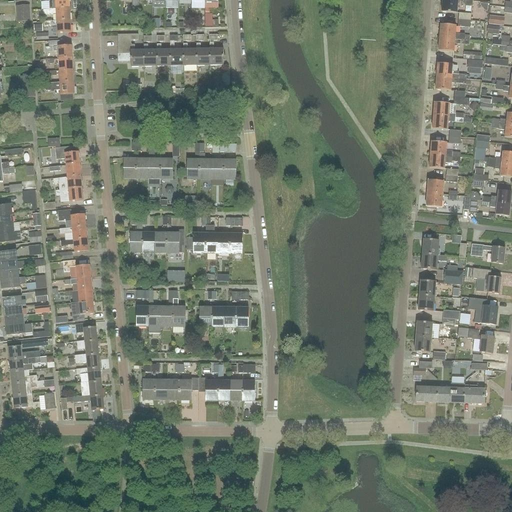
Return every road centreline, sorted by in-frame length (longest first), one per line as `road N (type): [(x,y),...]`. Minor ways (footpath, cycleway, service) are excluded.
road 1 (residential): [(270,432),(271,341),(233,0)]
road 2 (residential): [(127,431),(93,0)]
road 3 (residential): [(392,426),(426,0)]
road 4 (residential): [(270,432),(127,431)]
road 5 (residential): [(127,431),(0,428)]
road 6 (residential): [(270,432),(392,426)]
